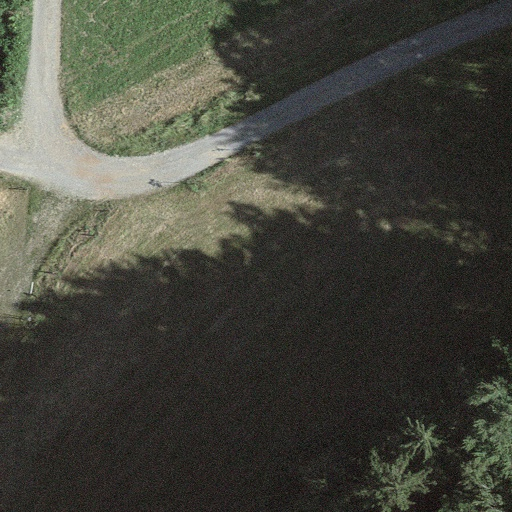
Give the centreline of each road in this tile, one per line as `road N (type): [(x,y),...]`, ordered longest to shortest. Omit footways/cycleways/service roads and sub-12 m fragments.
road 1 (track): [(511,6),(190,164),(122,180),(67,170)]
road 2 (track): [(67,170),(0,334)]
road 3 (track): [(67,170),(53,131),(56,0)]
